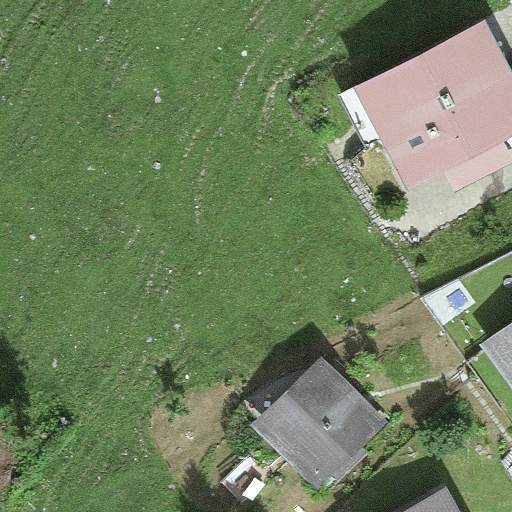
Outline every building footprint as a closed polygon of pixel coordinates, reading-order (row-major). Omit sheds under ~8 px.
[(511,111),(511,105),(478,38),(428,64),(480,167),(503,155),(487,124),(511,111)] [(442,147),(458,179),(480,167),(428,64),(378,89),(386,106),(368,116),(378,137),(397,127),(414,161),(442,147)] [(511,326),(490,342),(511,372),(511,326)] [(272,423),(318,470),(369,420),(342,392),(354,381),(335,362),(272,423)] [(449,511),(441,495),(410,511),(449,511)]
